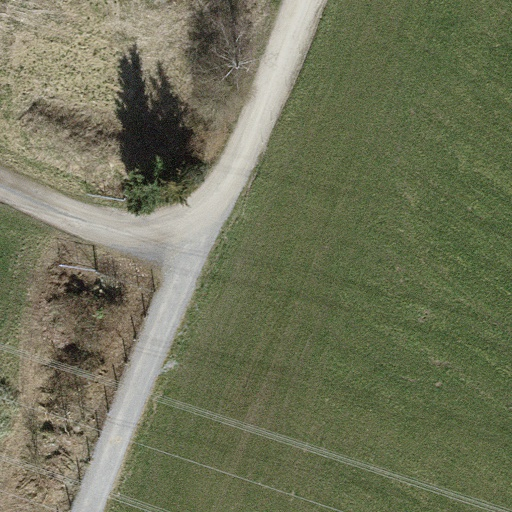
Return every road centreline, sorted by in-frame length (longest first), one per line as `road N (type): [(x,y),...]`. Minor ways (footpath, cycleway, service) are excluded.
road 1 (track): [(296,0),(95,511)]
road 2 (track): [(0,188),(197,261)]
